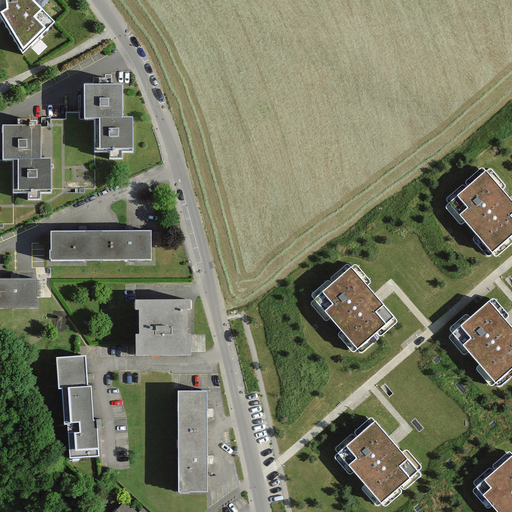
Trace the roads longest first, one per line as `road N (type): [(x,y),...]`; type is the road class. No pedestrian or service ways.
road 1 (residential): [(265,511),(162,118),(132,47),(99,0)]
road 2 (unknown): [(228,353),(103,366),(110,461)]
